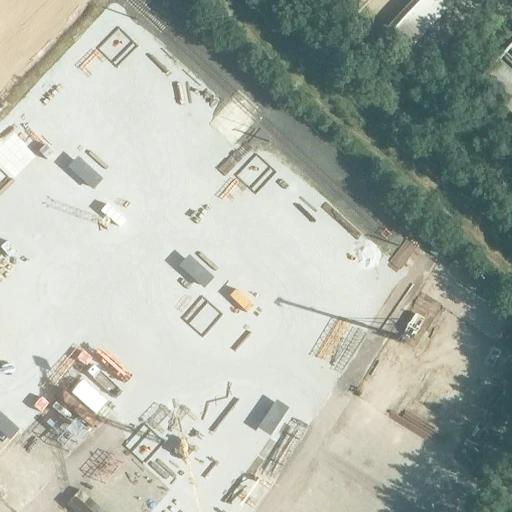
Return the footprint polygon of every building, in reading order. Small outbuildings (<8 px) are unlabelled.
[(441,0),(440,0),(393,51),(410,67),(458,16),(441,0)] [(54,37),(39,55),(53,67),(68,50),(54,37)] [(486,95),(511,119),(511,69),(511,68),(486,95)] [(94,82),(75,99),(83,108),(102,91),(94,82)] [(100,181),(78,160),(71,168),(92,189),(100,181)] [(212,279),(190,258),(182,267),(204,287),(212,279)] [(261,429),(270,434),(286,410),(277,404),(261,429)] [(16,430),(0,415),(0,429),(9,438),(16,430)] [(50,445),(0,491),(0,493),(17,511),(67,463),(50,445)]
